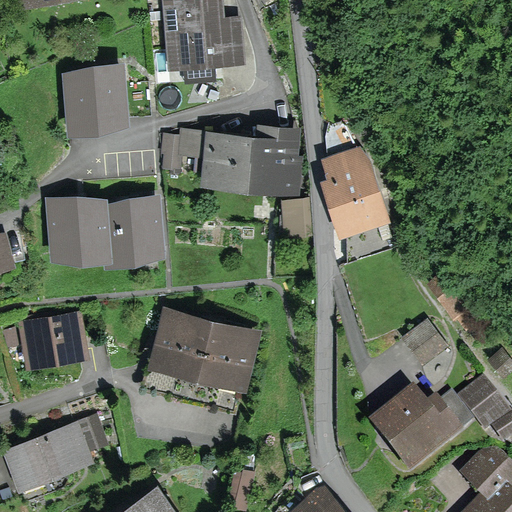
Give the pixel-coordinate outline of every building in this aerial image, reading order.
[(195,0),(168,2),(174,59),(238,54),(236,26),(219,27),(216,0),(195,0)] [(124,117),(124,114),(151,112),(148,80),(121,82),(120,67),(93,69),(93,75),(67,77),(71,127),(99,125),(98,119),(124,117)] [(325,135),(327,154),(357,146),(345,123),(335,125),(329,121),(325,135)] [(210,151),(208,175),(288,183),(293,132),(262,129),(261,140),(214,135),(214,133),(191,130),(182,133),(180,148),(210,151)] [(330,182),(336,199),(376,186),(361,150),(328,160),(334,181),(330,182)] [(336,199),(345,229),(385,216),(376,186),(336,199)] [(54,251),(80,249),(78,205),(78,199),(50,201),(54,251)] [(156,199),(129,201),(129,207),(134,251),(160,248),(156,199)] [(288,204),(290,234),(306,233),(303,202),(288,204)] [(81,255),(107,253),(105,209),(104,203),(78,205),(80,249),(81,255)] [(129,207),(105,209),(107,253),(107,259),(135,257),(134,251),(129,207)] [(456,317),(468,309),(457,295),(467,288),(452,267),(431,282),(456,317)] [(26,317),(33,358),(79,350),(74,317),(53,321),(51,313),(26,317)] [(237,408),(244,380),(241,380),(252,335),(169,314),(157,360),(178,365),(172,392),(237,408)] [(403,337),(422,362),(446,344),(427,319),(403,337)] [(468,329),(478,342),(483,337),(473,325),(468,329)] [(490,358),(503,374),(511,367),(511,361),(502,349),(490,358)] [(486,425),(492,421),(506,410),(482,380),(463,396),(486,425)] [(427,448),(452,429),(453,431),(470,418),(452,394),(423,415),(412,401),(382,425),(408,457),(404,460),(409,467),(429,451),(427,448)] [(511,414),(510,415),(506,410),(492,421),(505,438),(511,433),(511,414)] [(7,450),(20,485),(77,464),(68,441),(81,436),(76,424),(7,450)] [(511,511),(511,501),(505,495),(511,487),(511,473),(492,455),(486,455),(468,473),(491,495),(474,511),(511,511)] [(234,467),(236,501),(251,500),(249,466),(234,467)] [(170,511),(156,491),(126,511),(170,511)] [(344,511),(333,499),(328,503),(319,492),(295,511),(344,511)]
